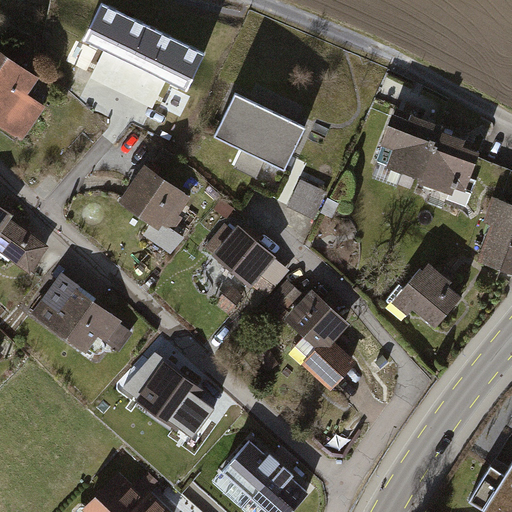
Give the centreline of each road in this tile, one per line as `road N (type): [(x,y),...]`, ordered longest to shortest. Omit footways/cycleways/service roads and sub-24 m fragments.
road 1 (residential): [(332,511),(342,486),(0,174)]
road 2 (secondary): [(511,340),(422,451),(387,511)]
road 3 (track): [(435,78),(364,39),(263,0)]
